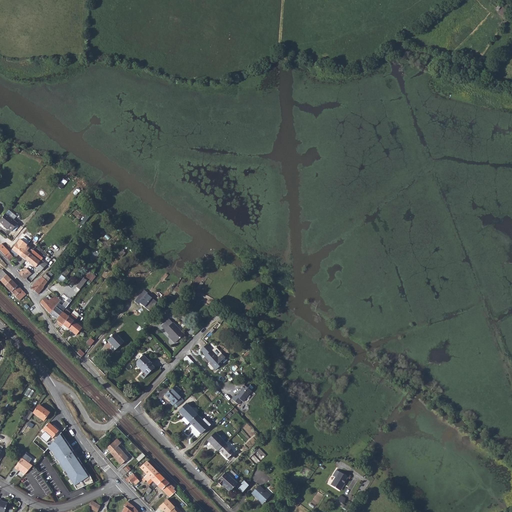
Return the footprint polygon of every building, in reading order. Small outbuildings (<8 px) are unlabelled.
[(64,178),(59,186),(63,188),(67,181),(64,178)] [(6,214),(0,221),(5,226),(4,227),(7,230),(8,229),(11,232),(18,225),(6,214)] [(17,243),(12,250),(17,254),(24,246),(25,244),(28,241),(23,237),(20,240),(20,239),(17,243)] [(27,245),(25,244),(24,246),(17,254),(26,260),(30,254),(32,252),(34,250),(27,245)] [(26,260),(40,271),(46,264),(41,259),(43,257),(34,250),(32,252),(30,254),(26,260)] [(19,271),(18,272),(23,279),(30,273),(26,268),(25,269),(23,267),(20,270),(21,271),(19,271)] [(0,271),(0,280),(11,292),(17,285),(2,270),(0,271)] [(30,288),(38,294),(44,287),(43,286),(48,281),(43,278),(42,277),(39,278),(30,288)] [(80,289),(87,280),(84,277),(77,286),(80,289)] [(17,285),(11,292),(16,296),(20,300),(25,293),(17,285)] [(138,305),(139,304),(149,312),(157,303),(147,295),(148,294),(143,291),(134,302),(138,305)] [(46,297),(40,302),(50,314),(61,300),(55,295),(51,298),(48,300),(46,297)] [(61,300),(50,314),(51,316),(56,320),(65,308),(70,303),(66,300),(64,303),(61,300)] [(65,308),(56,320),(61,323),(59,325),(61,327),(63,325),(69,317),(68,316),(70,312),(65,308)] [(69,317),(63,325),(68,329),(74,321),(75,319),(79,315),(74,311),(71,315),(69,317)] [(169,319),(165,324),(168,328),(173,323),(169,319)] [(68,329),(66,331),(70,334),(72,332),(76,335),(82,328),(74,321),(68,329)] [(166,330),(165,330),(173,338),(172,340),(174,343),(184,334),(173,323),(168,328),(166,330)] [(114,333),(107,340),(116,348),(122,341),(114,333)] [(222,357),(218,353),(215,356),(204,344),(198,349),(203,355),(202,356),(210,365),(209,365),(213,370),(218,365),(216,363),(222,357)] [(135,362),(143,355),(140,352),(132,359),(135,362)] [(144,355),(137,362),(137,365),(144,372),(141,375),(144,378),(154,368),(151,364),(152,363),(144,355)] [(233,394),(231,398),(238,404),(241,400),(242,401),(250,390),(243,384),(235,395),(233,394)] [(184,400),(172,388),(164,395),(171,402),(170,403),(173,406),(175,404),(177,406),(184,400)] [(197,415),(186,404),(178,412),(184,418),(182,420),(187,425),(190,423),(197,415)] [(38,405),(33,413),(43,420),(49,413),(38,405)] [(197,415),(190,423),(201,435),(210,425),(204,418),(202,420),(197,415)] [(29,422),(21,433),(26,436),(33,425),(29,422)] [(48,423),(42,429),(52,438),(58,431),(48,423)] [(216,431),(207,439),(218,450),(219,449),(226,442),(226,441),(216,431)] [(58,461),(77,490),(91,484),(88,477),(90,476),(86,469),(84,471),(77,459),(78,458),(65,437),(64,438),(60,432),(47,447),(51,451),(57,459),(59,458),(61,460),(58,461)] [(110,452),(109,453),(121,464),(128,457),(117,446),(120,443),(116,438),(106,448),(110,452)] [(226,442),(219,449),(228,457),(235,451),(226,442)] [(25,454),(14,468),(18,471),(16,475),(21,479),(33,466),(29,463),(32,459),(25,454)] [(78,458),(77,459),(84,471),(86,469),(78,458)] [(142,464),(132,473),(136,477),(137,477),(142,472),(145,475),(142,477),(146,482),(156,472),(145,461),(144,462),(143,461),(141,462),(142,464)] [(339,469),(334,475),(337,477),(332,484),(341,489),(345,482),(349,476),(339,469)] [(130,475),(125,479),(128,482),(129,481),(131,482),(132,481),(136,477),(132,473),(130,471),(128,472),(130,475)] [(146,482),(145,483),(148,485),(152,481),(156,485),(163,478),(156,472),(146,482)] [(226,473),(217,482),(221,487),(223,486),(230,493),(238,485),(226,473)] [(163,478),(156,485),(168,497),(173,492),(174,491),(172,489),(173,488),(163,478)] [(239,491),(242,494),(248,487),(244,483),(241,485),(242,487),(239,491)] [(260,487),(252,494),(263,505),(270,498),(260,487)] [(342,495),(338,500),(344,504),(347,498),(342,495)] [(166,499),(159,506),(164,511),(176,511),(173,508),(174,507),(166,499)] [(92,501),(88,507),(96,511),(100,505),(92,500),(92,501)] [(336,503),(347,510),(348,508),(338,501),(336,503)] [(125,507),(122,511),(137,511),(134,507),(127,502),(123,506),(125,507)]
